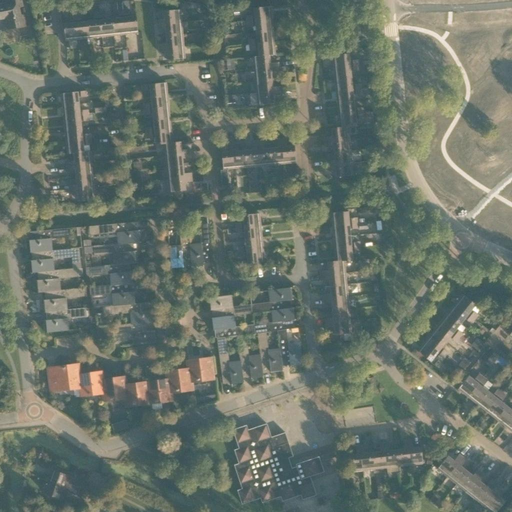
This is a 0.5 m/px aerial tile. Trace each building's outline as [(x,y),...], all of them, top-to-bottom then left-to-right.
[(23,7),(21,0),(8,0),(9,4),(0,5),(0,19),(6,18),(7,19),(9,30),(27,26),(25,14),(21,15),(19,7),(23,7)] [(118,18),(112,19),(113,35),(125,34),(123,9),(122,2),(117,3),(118,18)] [(247,21),(271,18),(270,6),(253,8),(254,15),(246,15),(247,21)] [(123,9),(125,34),(138,33),(136,16),(129,17),(128,9),(123,9)] [(156,24),(181,22),(180,9),(163,11),(164,19),(156,20),(156,24)] [(99,12),(102,36),(113,35),(112,19),(105,19),(104,11),(99,12)] [(94,20),(88,21),(90,38),(102,36),(99,12),(93,12),(94,20)] [(78,39),(75,14),(69,15),(70,23),(63,24),(65,40),(78,39)] [(78,39),(90,38),(88,21),(81,22),(80,14),(75,14),(78,39)] [(255,25),(256,32),(273,30),(271,18),(247,21),(247,26),(255,25)] [(182,34),(181,22),(156,24),(157,28),(165,28),(166,35),(182,34)] [(244,45),(249,45),(274,42),(273,30),(256,32),(257,38),(248,39),(249,40),(243,40),(244,45)] [(159,48),(183,46),(182,34),(166,35),(166,43),(158,44),(159,48)] [(269,55),(275,55),(274,42),(249,45),(244,45),(245,45),(246,51),(258,49),(258,56),(259,56),(269,55)] [(183,46),(159,48),(159,52),(167,52),(168,60),(185,58),(183,46)] [(332,55),(333,67),(358,65),(358,59),(349,60),(349,53),(332,55)] [(270,63),(269,55),(259,56),(258,56),(253,56),(254,69),(279,66),(278,62),(270,63)] [(358,65),(333,67),(335,79),(351,77),(351,71),(359,70),(358,65)] [(254,69),(255,81),(272,79),(271,71),(279,71),(279,66),(254,69)] [(335,79),(336,91),(361,89),(360,83),(352,84),(351,77),(335,79)] [(272,79),(255,81),(256,93),(281,90),(281,86),(272,87),(272,79)] [(150,90),(151,96),(167,95),(166,82),(141,85),(142,91),(150,90)] [(336,91),(337,103),(354,101),(353,95),(361,94),(361,89),(336,91)] [(61,93),(62,106),(79,104),(78,97),(86,96),(86,90),(61,93)] [(281,94),(281,90),(256,93),(258,105),(274,103),(273,95),(281,94)] [(144,109),(168,107),(167,95),(151,96),(151,103),(143,104),(139,105),(139,110),(144,109)] [(337,103),(338,115),(363,112),(363,107),(354,108),(354,101),(337,103)] [(106,112),(105,102),(94,103),(95,113),(106,112)] [(62,106),(63,117),(88,115),(88,109),(80,110),(79,104),(62,106)] [(153,120),(170,119),(168,107),(144,109),(144,115),(152,114),(153,120)] [(338,115),(340,127),(348,126),(348,127),(356,126),(356,119),(364,118),(363,112),(338,115)] [(88,115),(63,117),(65,129),(81,128),(81,121),(89,120),(88,115)] [(145,128),(146,133),(171,131),(170,119),(153,120),(154,127),(145,128)] [(340,127),(331,128),(332,136),(320,137),(321,141),(324,141),(349,138),(348,127),(348,126),(340,127)] [(81,128),(65,129),(66,141),(91,139),(90,133),(82,134),(81,128)] [(485,191),(495,203),(508,210),(509,212),(511,211),(511,163),(505,159),(504,161),(498,157),(497,150),(494,146),(488,147),(480,143),(479,130),(465,131),(455,140),(448,153),(449,167),(465,165),(485,188),(485,191)] [(155,145),(164,144),(164,143),(172,143),(172,142),(171,131),(146,133),(147,138),(155,138),(155,145)] [(285,138),(281,139),(283,163),(296,162),(294,146),(286,146),(285,138)] [(333,145),(334,152),(350,150),(349,138),(324,141),(325,145),(333,145)] [(84,151),(90,151),(89,144),(91,144),(91,139),(66,141),(67,154),(73,153),(84,152),(84,151)] [(283,163),(281,139),(277,139),(277,147),(270,148),(271,165),(283,163)] [(259,166),(271,165),(270,148),(262,149),(261,140),(257,141),(259,166)] [(165,155),(190,153),(189,149),(181,149),(180,141),(172,142),(172,143),(164,143),(164,144),(165,155)] [(246,150),(247,167),(259,166),(257,141),(253,141),(253,149),(246,150)] [(235,168),(233,143),(229,143),(230,152),(221,152),(223,169),(220,169),(222,185),(229,185),(227,169),(235,168)] [(233,143),(235,168),(247,167),(246,150),(238,151),(237,143),(233,143)] [(326,161),(327,165),(352,162),(350,150),(334,152),(335,160),(326,161)] [(91,163),(90,151),(84,151),(84,152),(73,153),(74,161),(66,162),(66,166),(91,163)] [(190,153),(165,155),(166,167),(183,166),(182,158),(190,157),(190,153)] [(142,169),(141,161),(133,162),(134,170),(142,169)] [(352,162),(327,165),(327,169),(335,168),(336,177),(353,175),(352,162)] [(76,177),(92,175),(91,163),(66,166),(67,170),(75,169),(76,177)] [(166,167),(168,179),(192,177),(192,173),(184,173),(183,166),(166,167)] [(68,185),(69,190),(94,187),(92,175),(76,177),(77,185),(68,185)] [(192,177),(168,179),(169,192),(185,190),(185,182),(193,181),(192,177)] [(143,189),(142,185),(135,185),(136,198),(143,197),(143,191),(141,191),(141,190),(143,189)] [(94,187),(69,190),(69,194),(77,193),(78,201),(95,199),(94,187)] [(332,225),(357,223),(357,217),(348,218),(348,211),(331,213),(332,225)] [(236,228),(260,226),(259,213),(242,215),(243,221),(235,222),(236,228)] [(187,217),(166,219),(167,228),(179,227),(180,247),(169,248),(171,270),(172,270),(171,269),(171,266),(182,265),(183,268),(183,269),(183,266),(182,260),(185,260),(186,266),(191,265),(190,255),(189,246),(190,246),(187,217)] [(94,226),(89,226),(89,235),(119,232),(120,244),(127,244),(133,243),(142,242),(140,242),(138,242),(137,231),(139,231),(141,231),(141,230),(137,230),(136,222),(137,222),(132,222),(94,226)] [(190,246),(189,246),(190,255),(191,265),(191,268),(192,268),(192,267),(191,264),(202,263),(203,266),(203,267),(203,264),(202,253),(205,252),(205,254),(206,264),(212,263),(208,223),(199,224),(201,245),(190,246)] [(358,228),(357,223),(332,225),(333,237),(350,235),(349,229),(358,228)] [(244,232),(245,239),(262,237),(260,226),(236,228),(236,233),(244,232)] [(50,250),(49,239),(65,237),(70,237),(69,228),(39,231),(39,239),(30,240),(27,240),(29,252),(35,251),(40,251),(50,250)] [(351,242),(350,235),(333,237),(335,249),(359,246),(359,241),(351,242)] [(238,252),(263,249),(262,237),(245,239),(246,245),(237,246),(238,252)] [(120,244),(93,246),(94,255),(115,253),(116,264),(116,265),(120,265),(123,264),(130,264),(138,263),(138,262),(137,262),(134,263),(133,252),(136,251),(137,251),(134,251),(128,251),(127,244),(120,244)] [(344,260),(352,260),(352,253),(360,252),(359,246),(335,249),(336,261),(344,260)] [(71,248),(50,250),(40,251),(35,251),(36,259),(32,260),(29,260),(30,273),(42,272),(46,271),(52,270),(54,270),(53,258),(65,257),(72,256),(73,268),(77,268),(81,268),(79,247),(71,248)] [(264,262),(263,249),(238,252),(239,257),(247,256),(247,263),(264,262)] [(345,272),(344,260),(336,261),(327,261),(328,270),(320,270),(320,275),(345,272)] [(116,264),(90,267),(90,276),(112,274),(113,285),(122,284),(122,285),(132,284),(135,284),(135,283),(133,283),(131,283),(130,272),(132,272),(134,272),(133,271),(130,272),(119,273),(119,270),(121,269),(120,265),(116,265),(116,264)] [(82,276),(81,268),(77,268),(73,268),(54,270),(52,270),(46,271),(42,272),(42,279),(35,280),(37,292),(53,291),(53,290),(58,290),(57,279),(64,278),(71,277),(78,277),(82,276)] [(330,286),(346,284),(345,272),(320,275),(321,279),(329,278),(330,286)] [(113,285),(91,287),(92,296),(114,294),(115,305),(132,304),(131,292),(134,292),(135,292),(135,291),(132,292),(131,292),(131,289),(132,289),(132,284),(122,285),(122,284),(113,285)] [(347,296),(346,284),(330,286),(330,293),(322,294),(323,299),(347,296)] [(43,312),(55,311),(65,310),(65,309),(64,298),(85,296),(84,287),(58,290),(53,290),(53,291),(54,299),(42,300),(43,312)] [(272,302),(251,304),(252,313),(273,311),(273,310),(285,309),(286,309),(286,308),(285,304),(282,304),(280,304),(279,301),(291,300),(294,300),(294,299),(292,299),(290,299),(288,288),(291,288),(292,288),(292,287),(270,290),(272,302)] [(455,303),(474,319),(478,315),(471,309),(476,304),(463,294),(455,303)] [(211,298),(207,298),(207,299),(208,298),(211,298),(212,309),(210,310),(208,310),(212,310),(221,309),(222,317),(231,316),(252,313),(251,304),(230,307),(229,295),(211,298)] [(331,302),(332,310),(349,308),(347,296),(323,299),(323,303),(331,302)] [(110,306),(102,307),(103,313),(103,315),(111,315),(132,313),(133,324),(145,323),(152,323),(155,322),(154,322),(151,322),(150,311),(153,311),(154,311),(154,310),(151,310),(144,311),(143,303),(135,303),(132,304),(115,305),(110,306)] [(455,303),(447,313),(460,323),(464,318),(471,323),(474,319),(455,303)] [(275,322),(254,324),(255,333),(257,333),(266,331),(277,330),(286,329),(286,330),(286,329),(298,328),(298,327),(294,328),(288,329),(288,324),(284,324),(282,324),(282,321),(284,321),(293,320),(296,320),(296,319),(295,319),(292,320),(291,308),(294,308),(295,308),(295,307),(292,308),(286,308),(286,309),(285,309),(273,310),(273,311),(275,322)] [(86,308),(65,309),(65,310),(55,311),(46,312),(47,320),(44,320),(45,332),(66,330),(65,319),(76,318),(87,317),(86,308)] [(325,322),(350,320),(349,308),(332,310),(333,317),(324,318),(325,322)] [(440,322),(459,338),(463,333),(456,328),(460,323),(447,313),(440,322)] [(213,318),(209,318),(210,319),(211,319),(214,318),(215,329),(212,330),(211,330),(214,330),(222,329),(223,332),(218,333),(219,337),(226,336),(237,335),(246,334),(255,333),(254,324),(233,327),(231,316),(222,317),(213,318)] [(351,332),(350,320),(325,322),(325,327),(333,326),(334,334),(339,334),(351,332)] [(459,338),(440,322),(432,332),(445,342),(449,337),(459,344),(462,341),(459,338)] [(133,324),(97,327),(98,339),(106,338),(105,336),(134,333),(135,345),(154,343),(157,343),(157,342),(156,342),(153,342),(152,331),(155,331),(156,331),(156,330),(153,330),(146,331),(145,323),(133,324)] [(286,329),(277,330),(279,350),(280,350),(281,356),(282,360),(286,360),(286,355),(286,353),(288,353),(290,364),(290,367),(291,367),(291,366),(290,363),(301,362),(302,365),(302,366),(303,366),(300,342),(299,342),(299,344),(288,345),(288,343),(287,343),(286,330),(286,329)] [(266,331),(257,333),(260,356),(261,362),(263,373),(268,373),(268,371),(270,370),(270,372),(271,374),(271,373),(271,372),(271,369),(282,368),(282,371),(282,372),(283,372),(282,365),(282,360),(281,356),(280,350),(279,350),(268,351),(266,331)] [(351,332),(339,334),(340,341),(354,340),(354,332),(351,332)] [(425,341),(444,357),(448,352),(441,347),(445,342),(432,332),(425,341)] [(246,334),(237,335),(240,362),(241,362),(241,368),(242,368),(243,376),(247,376),(247,373),(250,373),(251,377),(251,380),(252,380),(252,378),(251,376),(262,374),(263,377),(263,378),(263,373),(261,362),(260,356),(249,358),(246,334)] [(219,337),(217,338),(222,383),(227,382),(227,380),(231,379),(231,383),(231,386),(232,386),(232,385),(232,382),(243,381),(243,383),(243,385),(244,384),(243,378),(243,376),(242,368),(241,368),(241,362),(240,362),(229,364),(226,336),(219,337)] [(441,361),(444,357),(425,341),(417,351),(430,361),(435,356),(441,361)] [(498,356),(487,348),(480,357),(490,365),(498,356)] [(188,360),(189,368),(190,377),(190,380),(191,380),(197,380),(199,380),(199,379),(205,379),(205,381),(213,380),(211,366),(211,365),(210,357),(209,357),(203,358),(202,358),(202,360),(188,362),(188,360)] [(469,362),(464,358),(459,365),(464,369),(469,362)] [(56,366),(48,367),(51,392),(59,391),(59,389),(73,387),(73,389),(78,389),(80,389),(81,388),(79,376),(78,363),(77,363),(71,364),(70,364),(70,367),(65,367),(62,367),(62,368),(56,368),(56,366)] [(167,370),(167,371),(168,378),(169,388),(169,391),(170,391),(176,390),(176,391),(178,390),(184,389),(184,392),(192,391),(191,380),(190,380),(190,377),(189,368),(182,369),(181,369),(182,371),(168,373),(167,370)] [(93,374),(79,376),(81,388),(80,389),(81,396),(82,396),(82,394),(88,393),(88,394),(90,393),(92,393),(96,392),(96,395),(101,394),(103,394),(104,394),(102,381),(101,371),(100,371),(94,372),(93,372),(93,374)] [(458,389),(467,396),(483,377),(479,373),(473,380),(468,375),(458,389)] [(483,377),(467,396),(477,404),(487,391),(482,387),(490,377),(485,374),(483,377)] [(116,379),(102,381),(104,394),(103,394),(104,399),(104,402),(105,402),(104,399),(110,399),(111,399),(113,399),(113,398),(118,397),(119,400),(124,399),(126,399),(127,399),(125,386),(124,376),(123,376),(117,377),(116,377),(116,379)] [(376,384),(373,376),(362,380),(364,388),(376,384)] [(146,381),(147,391),(149,404),(149,402),(155,401),(157,401),(163,400),(163,402),(171,401),(170,391),(169,391),(169,388),(168,378),(161,379),(160,379),(161,382),(147,383),(146,381)] [(139,384),(125,386),(127,399),(126,399),(127,407),(128,407),(127,404),(133,404),(135,404),(135,403),(141,403),(142,405),(149,404),(147,391),(146,381),(139,382),(139,384)] [(502,392),(507,386),(502,383),(497,388),(492,395),(487,391),(477,404),(486,411),(502,392)] [(502,392),(486,411),(496,419),(506,406),(501,401),(506,395),(502,392)] [(511,408),(511,410),(506,406),(496,419),(505,426),(511,417),(511,408)] [(271,437),(266,423),(248,429),(246,425),(232,429),(238,448),(234,450),(238,463),(234,465),(242,488),(237,490),(242,504),(260,498),(262,502),(280,496),(282,501),(300,495),(302,499),(316,495),(310,476),(324,471),(319,456),(295,464),(296,466),(291,468),(288,457),(293,456),(285,432),(271,437)] [(411,439),(407,440),(410,465),(422,463),(420,447),(412,447),(411,439)] [(404,448),(396,449),(398,466),(410,465),(407,440),(403,440),(404,448)] [(398,466),(396,449),(388,450),(388,442),(383,443),(386,467),(398,466)] [(380,451),(372,452),(374,469),(386,467),(383,443),(379,443),(380,451)] [(350,471),(362,470),(359,445),(355,446),(356,454),(348,455),(350,471)] [(359,445),(362,470),(374,469),(372,452),(365,453),(364,445),(359,445)] [(323,461),(337,456),(335,451),(321,455),(323,461)] [(447,476),(462,457),(459,454),(454,460),(447,455),(437,468),(447,476)] [(447,476),(456,484),(466,471),(460,466),(468,456),(465,454),(462,457),(447,476)] [(465,491),(481,472),(484,468),(481,465),(473,475),(466,471),(456,484),(465,491)] [(50,482),(87,494),(88,490),(80,487),(71,484),(73,476),(54,470),(50,482)] [(481,472),(465,491),(475,499),(485,486),(479,481),(484,474),(481,472)] [(86,499),(87,494),(50,482),(46,494),(65,500),(68,492),(77,495),(77,496),(86,499)] [(485,486),(475,499),(484,506),(500,487),(496,484),(491,490),(485,486)] [(500,487),(484,506),(491,511),(495,511),(504,501),(498,496),(503,489),(500,487)] [(325,503),(323,496),(317,498),(319,505),(325,503)]
